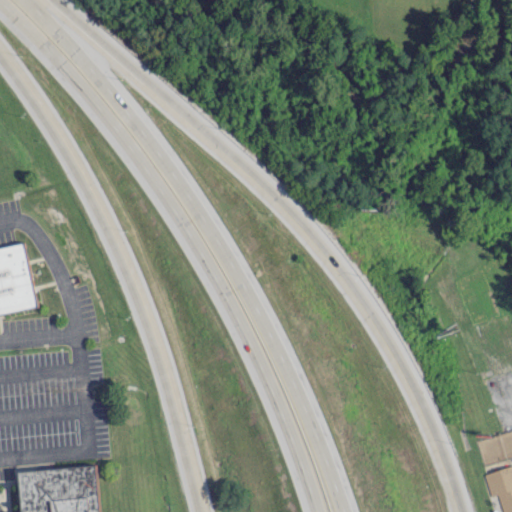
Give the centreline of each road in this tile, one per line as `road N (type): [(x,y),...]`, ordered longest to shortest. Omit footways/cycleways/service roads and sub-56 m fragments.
road 1 (trunk): [(460,511),(417,396),(325,252),(258,181),(55,0)]
road 2 (trunk): [(343,511),(283,359),(232,266),(148,138),(21,0)]
road 3 (trunk): [(0,0),(120,143),(209,277),(271,389),(317,511)]
road 4 (trunk): [(0,51),(60,136),(119,251),(203,511)]
